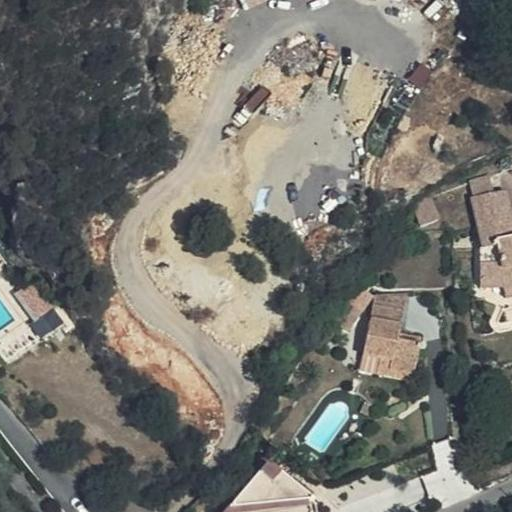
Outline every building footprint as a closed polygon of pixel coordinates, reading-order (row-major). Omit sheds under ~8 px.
[(501,174),(471,177),(472,192),(502,189),(501,174)] [(466,248),(468,277),(483,277),(484,287),(511,275),(511,212),(499,216),(488,190),(458,204),(474,246),(466,248)] [(191,261),(190,216),(164,217),(164,275),(178,276),(191,261)] [(511,275),(484,287),(490,306),(511,298),(511,275)] [(483,277),(468,277),(469,287),(484,287),(483,277)] [(349,294),(331,317),(333,318),(342,325),(367,288),(359,282),(357,285),(349,294)] [(401,296),(370,290),(364,315),(395,322),(401,296)] [(356,349),(373,354),(384,357),(382,365),(407,371),(414,343),(390,336),(393,329),(395,322),(364,315),(356,349)] [(331,317),(320,329),(323,332),(333,318),(331,317)] [(416,335),(393,329),(390,336),(414,343),(416,335)] [(384,357),(373,354),(367,381),(403,389),(407,371),(382,365),(384,357)] [(231,511),(277,511),(281,508),(286,511),(307,511),(317,500),(269,459),(227,508),(231,511)]
